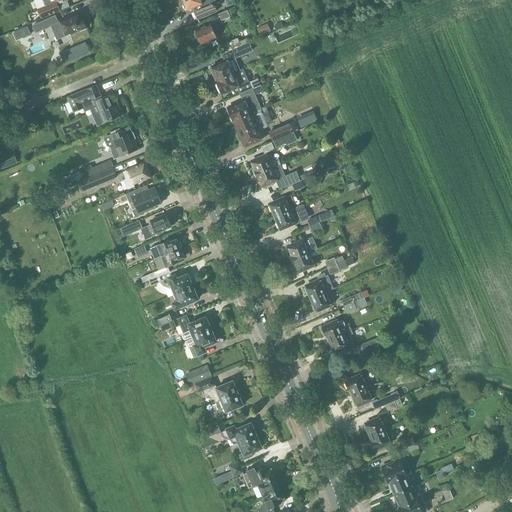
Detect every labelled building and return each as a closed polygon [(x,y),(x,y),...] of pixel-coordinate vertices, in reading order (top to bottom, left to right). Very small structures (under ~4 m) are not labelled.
[(42,0),(46,7),(38,10),(41,19),(60,11),(57,4),(67,0),(42,0)] [(211,0),(183,0),(188,10),(194,7),(195,11),(195,12),(198,19),(216,11),(220,9),(217,3),(213,4),(211,0)] [(227,10),(218,14),(221,21),(230,17),(230,16),(232,15),(229,10),(227,11),(227,10)] [(60,22),(59,23),(51,26),(56,40),(66,36),(65,35),(86,26),(85,25),(87,25),(88,24),(85,19),(84,18),(83,19),(82,18),(81,19),(79,14),(60,22)] [(55,15),(32,25),(35,33),(51,26),(59,23),(55,15)] [(216,23),(211,25),(210,24),(205,26),(206,27),(196,32),(201,43),(208,40),(209,42),(217,39),(213,30),(218,28),(216,23)] [(260,36),(270,31),(267,24),(257,28),(260,36)] [(30,34),(27,26),(13,33),(16,40),(30,34)] [(222,44),(225,52),(241,46),(239,41),(238,38),(222,44)] [(221,54),(225,62),(227,61),(235,58),(252,50),(249,42),(241,46),(225,52),(221,54)] [(85,43),(60,53),(64,63),(89,53),(85,43)] [(215,81),(232,74),(237,72),(240,71),(235,58),(227,61),(225,62),(211,68),(216,80),(215,81)] [(237,72),(232,74),(215,81),(221,94),(237,87),(240,94),(246,92),(251,90),(260,86),(257,80),(249,83),(248,82),(243,85),(242,84),(243,81),(242,78),(239,77),(237,72)] [(244,102),(227,109),(233,122),(234,121),(260,110),(254,95),(266,90),(264,84),(260,86),(251,90),(246,92),(248,97),(243,100),(244,102)] [(96,85),(67,97),(68,100),(73,112),(83,108),(85,112),(91,109),(90,106),(90,105),(88,101),(94,99),(99,112),(93,114),(98,126),(122,115),(118,104),(113,106),(111,102),(108,95),(101,98),(100,96),(97,88),(96,85)] [(260,110),(234,121),(236,127),(235,127),(241,141),(242,140),(245,147),(265,138),(257,119),(262,117),(261,115),(266,113),(264,108),(260,110)] [(301,127),(317,120),(313,111),(297,118),(301,127)] [(288,124),(269,132),(273,141),(275,140),(292,133),(288,124)] [(132,132),(131,133),(129,127),(120,131),(120,129),(120,128),(110,132),(110,133),(111,135),(115,145),(109,148),(114,160),(120,157),(126,154),(127,155),(129,154),(129,153),(138,149),(134,138),(135,138),(135,139),(136,138),(133,132),(132,132)] [(294,132),(292,133),(275,140),(273,141),(276,147),(285,144),(286,145),(297,140),(294,132)] [(267,144),(261,147),(264,153),(270,151),(267,144)] [(252,163),(251,164),(256,175),(271,168),(279,164),(277,159),(273,160),(271,155),(267,157),(266,156),(266,155),(252,161),(251,161),(252,163)] [(72,174),(65,177),(69,185),(83,179),(113,166),(110,160),(92,167),(91,165),(79,169),(80,171),(72,174)] [(134,186),(133,184),(142,180),(141,179),(149,176),(144,163),(135,166),(122,171),(126,179),(123,180),(127,189),(134,186)] [(93,175),(97,184),(98,185),(116,177),(112,167),(93,175)] [(256,175),(260,185),(261,184),(261,185),(262,186),(276,180),(271,168),(256,175)] [(296,172),(276,180),(280,189),(279,189),(291,184),(300,181),(299,178),(298,177),(296,171),(296,172)] [(300,181),(291,185),(294,191),(304,187),(304,186),(310,184),(307,178),(301,180),(300,181)] [(147,185),(118,197),(121,203),(128,200),(133,198),(138,213),(146,209),(147,211),(156,208),(155,206),(161,203),(154,187),(148,190),(147,185)] [(55,204),(51,194),(44,198),(48,207),(55,204)] [(289,196),(269,205),(274,218),(297,208),(296,207),(294,208),(289,196)] [(109,201),(101,205),(104,211),(112,207),(109,201)] [(297,208),(274,218),(280,230),(296,223),(296,224),(302,222),(297,208)] [(309,227),(319,222),(334,216),(331,209),(307,220),(309,225),(309,227)] [(147,226),(141,229),(145,240),(151,237),(157,234),(156,233),(163,230),(163,229),(170,225),(169,223),(170,221),(168,218),(167,218),(166,215),(149,222),(150,225),(147,226)] [(126,226),(120,229),(123,236),(141,229),(142,228),(139,221),(137,221),(126,226)] [(319,222),(309,227),(312,233),(322,229),(319,222)] [(159,239),(161,243),(156,245),(150,248),(155,259),(161,256),(180,248),(176,239),(174,240),(173,237),(169,239),(167,235),(159,239)] [(308,253),(308,252),(317,248),(312,237),(288,247),(289,249),(288,250),(292,260),(308,253)] [(180,248),(161,256),(155,259),(153,260),(158,270),(182,259),(181,257),(183,256),(180,248)] [(313,265),(308,253),(292,260),(297,270),(298,270),(299,272),(313,265)] [(344,261),(344,260),(342,256),(334,259),(334,257),(324,261),(327,268),(344,261)] [(352,257),(344,260),(344,261),(327,268),(330,275),(348,267),(347,266),(355,263),(352,257)] [(156,276),(169,271),(168,267),(155,272),(154,271),(140,277),(142,282),(149,280),(149,279),(156,276)] [(169,271),(156,276),(149,279),(149,280),(151,285),(160,281),(161,282),(162,284),(163,285),(164,285),(165,286),(167,286),(168,286),(169,286),(171,286),(172,286),(175,294),(192,287),(187,274),(176,279),(174,275),(172,275),(170,271),(169,271)] [(306,288),(304,288),(306,293),(308,293),(310,299),(325,292),(329,291),(333,289),(328,275),(325,276),(324,273),(317,276),(319,280),(305,286),(306,288)] [(393,295),(402,291),(399,285),(391,288),(393,295)] [(192,287),(175,294),(178,300),(172,302),(174,308),(197,299),(192,287)] [(325,292),(310,299),(312,304),(311,305),(313,310),(315,309),(315,311),(331,304),(330,303),(334,302),(331,296),(329,291),(325,292)] [(351,296),(341,300),(344,307),(358,300),(355,294),(351,296)] [(358,300),(344,307),(347,313),(356,309),(356,308),(361,306),(358,300)] [(156,319),(168,322),(178,318),(175,311),(156,319)] [(205,317),(190,323),(186,315),(178,318),(168,322),(171,328),(180,324),(184,333),(182,333),(182,335),(183,338),(185,339),(185,340),(210,330),(205,317)] [(348,324),(345,326),(342,320),(338,322),(338,321),(321,328),(325,336),(327,335),(329,340),(348,332),(351,330),(348,324)] [(188,347),(189,346),(193,357),(205,351),(203,347),(215,341),(210,330),(185,340),(186,341),(185,343),(186,346),(188,347)] [(353,343),(348,332),(329,340),(334,352),(341,349),(343,353),(349,350),(347,346),(353,343)] [(375,338),(360,344),(365,356),(375,354),(380,352),(375,338)] [(194,384),(211,377),(212,376),(207,365),(185,374),(190,385),(194,384)] [(371,386),(368,380),(365,373),(345,382),(348,390),(350,389),(352,394),(371,386)] [(211,377),(194,384),(197,392),(208,387),(214,402),(237,393),(232,380),(215,387),(211,377)] [(371,386),(352,394),(357,406),(372,400),(371,398),(375,397),(373,390),(371,386)] [(385,405),(399,399),(396,392),(371,403),(374,409),(385,405)] [(214,402),(217,410),(213,412),(216,420),(204,425),(207,431),(222,424),(220,418),(223,417),(222,413),(242,405),(237,393),(214,402)] [(402,405),(399,399),(385,405),(388,412),(402,405)] [(385,424),(387,423),(384,417),(380,419),(380,418),(365,424),(370,437),(385,431),(385,430),(387,429),(385,424)] [(222,424),(207,431),(209,436),(221,431),(223,436),(230,440),(231,439),(233,445),(239,443),(255,436),(250,423),(236,429),(234,424),(224,428),(222,424)] [(385,431),(370,437),(371,441),(370,442),(373,450),(390,443),(389,442),(393,440),(391,434),(387,436),(385,431)] [(251,452),(260,448),(255,436),(239,443),(243,453),(239,454),(242,461),(253,456),(251,452)] [(414,444),(413,439),(412,437),(400,442),(403,448),(414,444)] [(414,444),(403,448),(401,449),(404,454),(409,452),(409,453),(420,448),(418,443),(417,443),(414,444)] [(387,483),(412,473),(406,458),(401,461),(400,460),(381,468),(387,483)] [(231,471),(241,467),(239,461),(229,466),(231,471)] [(244,473),(241,467),(231,471),(233,477),(244,473)] [(257,485),(274,477),(269,467),(265,468),(265,467),(253,472),(251,468),(245,471),(246,473),(242,475),(248,488),(256,484),(257,485)] [(415,481),(412,473),(387,483),(390,489),(391,488),(394,495),(412,487),(410,483),(415,481)] [(280,490),(274,477),(257,485),(262,498),(280,490)] [(412,487),(394,495),(397,501),(395,502),(398,508),(422,498),(419,489),(419,487),(418,484),(412,487)] [(449,489),(442,492),(447,501),(453,498),(449,489)] [(273,511),(272,507),(280,503),(280,501),(284,500),(280,490),(262,498),(265,504),(263,505),(262,506),(260,507),(259,509),(258,511),(273,511)] [(426,511),(428,511),(422,498),(398,508),(399,511),(426,511)]
